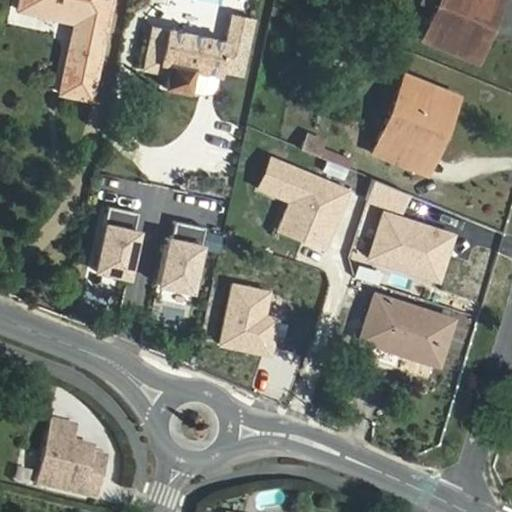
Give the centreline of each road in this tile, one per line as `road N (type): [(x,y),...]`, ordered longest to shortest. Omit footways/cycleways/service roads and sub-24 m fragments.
road 1 (residential): [(511,311),(453,505)]
road 2 (residential): [(343,454),(290,424),(224,405)]
road 3 (residential): [(220,451),(258,442),(343,454)]
road 4 (residential): [(453,505),(343,454)]
